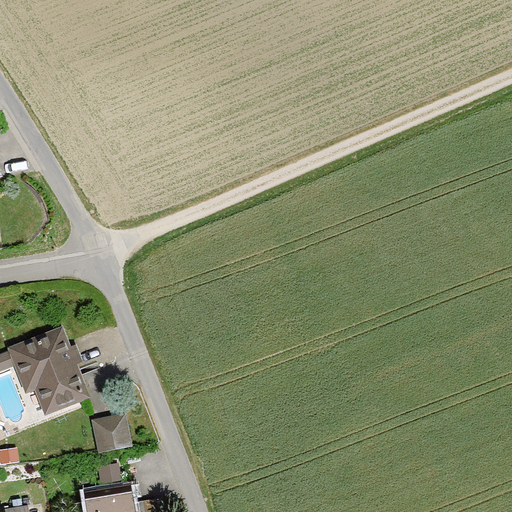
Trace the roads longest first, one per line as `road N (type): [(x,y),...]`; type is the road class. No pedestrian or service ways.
road 1 (track): [(511,74),(96,257)]
road 2 (residential): [(198,511),(96,257)]
road 3 (residential): [(96,257),(0,87)]
